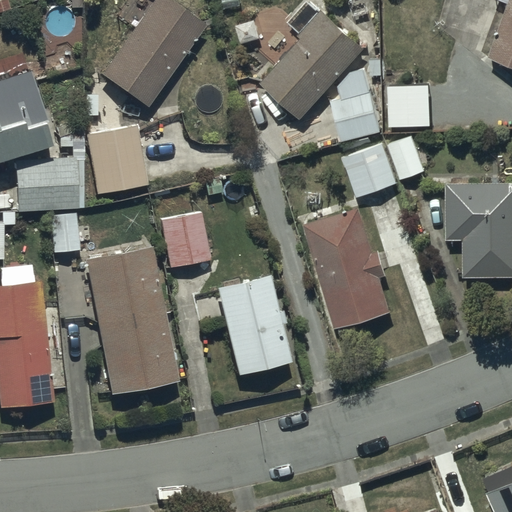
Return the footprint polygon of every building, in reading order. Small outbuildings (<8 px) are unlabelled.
[(158,0),(156,0),(100,80),(144,112),(202,31),(158,0)] [(511,0),(491,0),(491,1),(508,8),(487,62),(511,71),(511,0)] [(297,125),(361,52),(317,15),(316,16),(306,7),(288,29),(298,38),(296,40),(299,43),(258,90),(297,125)] [(0,161),(60,143),(34,62),(0,73),(0,161)] [(378,135),(363,77),(348,80),(353,99),(328,105),(339,146),(378,135)] [(382,89),(382,112),(386,112),(386,132),(410,132),(410,89),(382,89)] [(85,138),(95,197),(145,188),(135,129),(85,138)] [(410,140),(386,148),(399,182),(423,173),(410,140)] [(382,147),(341,161),(355,201),(396,186),(382,147)] [(79,156),(11,159),(14,210),(82,206),(79,156)] [(511,188),(444,188),(444,244),(461,244),(461,283),(511,282),(511,188)] [(79,249),(74,213),(49,216),(54,252),(79,249)] [(220,213),(160,224),(169,272),(229,261),(220,213)] [(357,213),(301,229),(333,333),(388,317),(377,282),(384,280),(377,256),(371,257),(357,213)] [(150,253),(83,266),(109,400),(176,387),(150,253)] [(0,412),(50,408),(39,286),(32,287),(31,271),(0,273),(0,289),(0,292),(0,291),(0,412)] [(214,294),(234,380),(286,368),(266,282),(214,294)] [(511,511),(511,471),(511,469),(482,481),(488,496),(485,497),(491,511),(511,511)]
